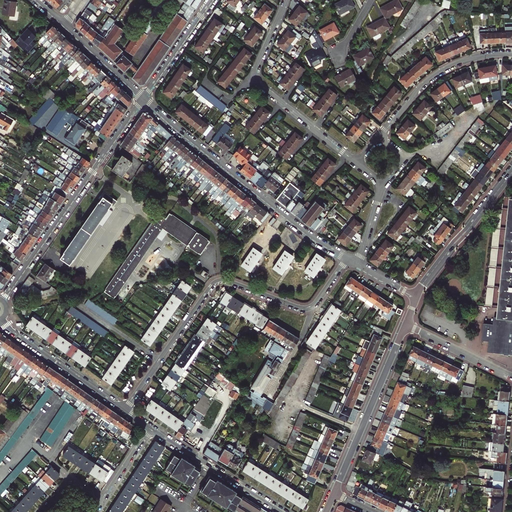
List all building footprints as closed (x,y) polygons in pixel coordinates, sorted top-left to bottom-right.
[(15,0),(6,0),(6,1),(5,1),(2,16),(15,18),(17,3),(14,3),(14,1),(15,0)] [(55,0),(51,5),(56,8),(62,2),(63,0),(55,0)] [(92,0),(91,2),(97,6),(103,10),(106,12),(108,8),(110,9),(111,8),(110,7),(99,0),(92,0)] [(129,0),(113,24),(97,47),(116,64),(124,71),(129,66),(134,72),(133,73),(135,75),(132,79),(139,86),(144,85),(194,13),(188,9),(185,12),(181,9),(138,69),(124,56),(126,53),(115,43),(124,30),(144,0),(129,0)] [(170,0),(161,0),(144,24),(151,29),(170,0)] [(181,0),(185,3),(196,10),(203,0),(181,0)] [(238,0),(227,0),(227,1),(229,3),(227,7),(232,10),(238,0)] [(342,0),(334,5),(339,14),(353,7),(350,0),(342,0)] [(397,0),(396,0),(379,8),(384,18),(402,9),(397,0)] [(65,5),(62,2),(56,8),(59,12),(65,5)] [(185,3),(181,9),(185,12),(188,9),(194,13),(196,10),(185,3)] [(272,10),(265,4),(259,11),(267,17),(272,10)] [(300,6),(294,13),(301,19),(307,11),(300,6)] [(80,31),(93,13),(86,9),(76,23),(76,27),(80,31)] [(261,23),(267,17),(259,11),(254,18),(261,23)] [(91,27),(94,22),(91,20),(95,15),(93,13),(80,31),(85,35),(91,27)] [(301,19),(294,13),(289,20),(296,25),(301,19)] [(441,21),(437,15),(432,19),(437,25),(440,22),(441,21)] [(384,18),(366,27),(371,37),(372,36),(373,38),(374,39),(375,39),(377,39),(379,38),(380,37),(380,36),(380,35),(379,33),(389,27),(384,18)] [(222,24),(215,19),(210,26),(218,31),(222,24)] [(432,19),(428,23),(433,28),(436,25),(437,25),(432,19)] [(105,32),(101,29),(92,42),(97,47),(113,24),(111,23),(105,32)] [(317,35),(322,44),(326,42),(325,40),(338,32),(333,23),(319,31),(321,33),(317,35)] [(93,28),(91,27),(85,35),(88,38),(91,34),(92,34),(95,30),(97,26),(95,24),(93,28)] [(146,35),(151,29),(144,24),(126,50),(133,55),(147,36),(146,35)] [(44,44),(57,29),(53,25),(39,40),(44,44)] [(0,35),(3,36),(8,41),(9,42),(12,39),(0,26),(0,35)] [(92,42),(101,29),(97,26),(95,30),(92,34),(91,34),(88,38),(92,42)] [(213,38),(218,31),(210,26),(205,33),(213,38)] [(262,32),(255,26),(249,33),(257,39),(262,32)] [(35,36),(27,29),(15,42),(18,45),(27,53),(35,44),(32,40),(35,36)] [(48,48),(61,33),(57,29),(44,44),(47,46),(46,47),(48,48)] [(480,44),(489,43),(488,30),(488,29),(479,30),(480,44)] [(299,39),(301,36),(294,30),(292,33),(288,31),(283,37),(290,43),(293,46),(299,39)] [(314,30),(311,34),(316,43),(312,45),(316,51),(307,56),(313,65),(314,64),(316,67),(322,63),(320,60),(326,57),(321,49),(323,48),(321,44),(322,44),(317,35),(314,30)] [(496,30),(488,30),(489,43),(497,43),(496,33),(496,30)] [(505,32),(496,33),(497,43),(505,42),(505,32)] [(66,37),(61,33),(48,48),(45,51),(47,54),(50,50),(52,52),(66,37)] [(200,40),(208,45),(213,38),(205,33),(200,40)] [(249,33),(244,40),(252,46),(257,39),(249,33)] [(465,35),(457,39),(462,52),(470,48),(465,35)] [(50,55),(54,58),(70,41),(66,37),(52,52),(50,55)] [(284,50),(290,43),(283,37),(277,44),(284,50)] [(15,48),(18,45),(15,42),(12,39),(9,42),(10,43),(15,48)] [(462,52),(457,39),(449,42),(454,55),(462,52)] [(203,52),(208,45),(200,40),(195,47),(203,52)] [(61,60),(74,45),(70,41),(54,58),(59,62),(61,60)] [(1,42),(0,42),(0,47),(1,48),(4,51),(7,53),(10,56),(14,52),(7,46),(5,44),(4,45),(1,42)] [(454,55),(449,42),(441,46),(443,49),(447,58),(454,55)] [(61,60),(65,64),(78,49),(74,45),(61,60)] [(251,54),(244,48),(238,55),(246,61),(251,54)] [(355,59),(352,60),(358,72),(361,71),(358,65),(372,57),(367,48),(353,55),(355,59)] [(69,68),(83,53),(78,49),(65,64),(69,68)] [(439,61),(447,58),(443,49),(435,52),(439,61)] [(68,69),(73,73),(78,67),(87,57),(83,53),(69,68),(68,69)] [(238,55),(233,62),(241,68),(246,61),(238,55)] [(391,57),(388,55),(381,65),(385,67),(391,57)] [(77,74),(79,75),(91,61),(87,57),(78,67),(73,73),(71,75),(74,77),(77,74)] [(425,57),(419,62),(425,70),(431,64),(425,57)] [(0,61),(0,64),(8,70),(10,68),(0,61)] [(83,81),(96,66),(91,61),(79,75),(78,76),(82,80),(83,81)] [(236,74),(241,68),(233,62),(228,68),(236,74)] [(296,62),(292,68),(300,74),(304,69),(296,62)] [(425,70),(419,62),(412,68),(418,75),(425,70)] [(178,71),(186,77),(191,70),(183,64),(178,71)] [(510,75),(511,65),(502,65),(502,75),(510,75)] [(87,85),(94,77),(101,70),(96,66),(83,81),(87,85)] [(495,66),(486,67),(489,80),(498,79),(495,66)] [(476,83),(489,80),(486,67),(478,69),(478,72),(473,73),(476,83)] [(231,81),(236,74),(228,68),(223,75),(231,81)] [(296,79),(300,74),(292,68),(288,73),(296,79)] [(334,76),(339,86),(355,78),(349,68),(334,76)] [(412,68),(406,73),(412,81),(418,75),(412,68)] [(0,76),(8,81),(10,83),(12,81),(1,74),(2,72),(0,70),(0,76)] [(101,70),(94,77),(98,81),(89,91),(91,93),(94,90),(107,76),(101,70)] [(174,78),(182,84),(186,77),(178,71),(174,78)] [(467,72),(459,76),(463,84),(471,81),(467,72)] [(296,79),(288,73),(284,78),(292,85),(296,79)] [(406,86),(412,81),(406,73),(400,79),(406,86)] [(225,88),(231,81),(223,75),(217,82),(225,88)] [(99,94),(112,80),(107,76),(94,90),(96,92),(99,94)] [(451,79),(455,88),(463,84),(459,76),(451,79)] [(176,91),(182,84),(174,78),(169,85),(176,91)] [(288,90),(292,85),(284,78),(280,83),(281,83),(278,86),(285,92),(287,89),(288,90)] [(103,98),(116,84),(112,80),(99,94),(103,98)] [(448,81),(437,89),(443,96),(453,89),(448,81)] [(121,88),(116,84),(103,98),(109,102),(110,100),(112,98),(121,88)] [(172,98),(176,91),(169,85),(164,92),(172,98)] [(200,86),(198,89),(195,91),(200,95),(207,100),(213,106),(222,113),(223,111),(226,107),(227,107),(200,86)] [(394,86),(388,93),(396,99),(401,92),(394,86)] [(115,101),(116,102),(125,92),(121,88),(112,98),(115,101)] [(329,88),(325,94),(333,100),(338,94),(329,88)] [(47,100),(49,98),(54,93),(50,89),(42,97),(47,100)] [(436,102),(443,96),(437,89),(430,94),(436,102)] [(11,90),(9,93),(21,101),(23,97),(11,90)] [(125,92),(116,102),(127,109),(132,102),(131,98),(125,92)] [(396,99),(388,93),(383,100),(390,106),(396,99)] [(329,105),(333,100),(325,94),(321,99),(329,105)] [(472,104),(472,105),(482,103),(480,95),(470,98),(471,101),(472,104)] [(47,100),(37,111),(27,121),(33,125),(55,102),(49,98),(47,100)] [(103,98),(99,102),(105,107),(109,103),(109,102),(103,98)] [(329,105),(321,99),(317,104),(325,110),(329,105)] [(390,106),(383,100),(377,106),(385,112),(390,106)] [(424,100),(418,107),(426,113),(431,107),(424,100)] [(124,113),(127,109),(116,102),(115,101),(114,103),(112,105),(124,113)] [(0,124),(3,126),(2,128),(6,131),(7,129),(12,122),(13,120),(4,114),(7,109),(0,104),(0,112),(2,114),(0,116),(0,124)] [(317,104),(313,110),(321,116),(325,110),(317,104)] [(108,107),(107,108),(121,118),(124,113),(112,105),(110,108),(108,107)] [(182,118),(188,111),(181,105),(175,113),(182,118)] [(458,116),(465,110),(462,105),(454,111),(456,114),(458,116)] [(73,113),(62,106),(46,128),(57,136),(68,120),(75,124),(65,140),(74,146),(85,128),(77,122),(80,117),(78,116),(73,113)] [(266,118),(270,112),(262,106),(258,112),(266,118)] [(385,112),(377,106),(372,113),(379,119),(385,112)] [(426,113),(418,107),(413,113),(420,120),(426,113)] [(121,118),(107,108),(106,110),(108,111),(106,115),(117,123),(121,118)] [(194,116),(188,111),(182,118),(189,123),(194,116)] [(143,112),(141,115),(150,123),(151,121),(156,126),(159,123),(146,112),(143,112)] [(266,118),(258,112),(253,117),(261,123),(266,118)] [(117,123),(106,115),(103,118),(101,117),(101,118),(114,127),(117,123)] [(146,126),(153,132),(156,129),(155,128),(154,127),(153,129),(152,128),(154,126),(150,123),(141,115),(138,119),(146,126)] [(362,115),(358,120),(366,127),(370,121),(362,115)] [(201,121),(194,116),(189,123),(195,128),(201,121)] [(253,117),(249,122),(257,128),(261,123),(253,117)] [(114,127),(101,118),(100,119),(102,121),(99,124),(111,132),(114,127)] [(150,136),(153,132),(146,126),(138,119),(135,123),(150,136)] [(366,127),(358,120),(354,125),(362,132),(366,127)] [(415,126),(408,120),(402,126),(409,133),(415,126)] [(208,126),(201,121),(195,128),(202,134),(208,126)] [(257,128),(249,122),(245,128),(246,128),(249,130),(252,133),(253,134),(257,128)] [(132,128),(144,138),(145,136),(150,140),(152,137),(150,136),(135,123),(132,128)] [(155,128),(156,129),(167,138),(169,140),(173,135),(159,123),(156,126),(155,128)] [(95,126),(94,127),(107,137),(111,132),(99,124),(97,127),(95,126)] [(223,136),(230,127),(226,124),(224,124),(211,140),(216,144),(223,136)] [(358,137),(362,132),(354,125),(350,130),(358,137)] [(404,139),(409,133),(402,126),(396,133),(404,139)] [(132,128),(129,132),(139,139),(145,144),(147,142),(143,139),(144,138),(132,128)] [(358,137),(350,130),(346,136),(349,138),(351,140),(354,142),(358,137)] [(139,139),(129,132),(127,136),(135,143),(141,147),(142,148),(142,147),(144,148),(146,145),(145,144),(139,139)] [(303,138),(295,132),(291,138),(299,144),(303,138)] [(166,144),(163,147),(161,150),(163,152),(160,155),(162,157),(164,155),(177,139),(173,135),(169,140),(166,144)] [(138,151),(141,147),(135,143),(127,136),(124,140),(132,147),(135,150),(138,151)] [(233,144),(223,136),(216,144),(223,149),(221,152),(224,155),(233,144)] [(299,144),(291,138),(287,143),(295,149),(299,144)] [(177,139),(164,155),(166,157),(164,159),(166,161),(170,155),(181,142),(177,139)] [(132,147),(124,140),(121,144),(129,151),(132,147)] [(509,152),(511,147),(511,144),(506,140),(501,146),(509,152)] [(185,146),(181,142),(170,155),(173,157),(168,163),(169,165),(174,160),(185,146)] [(295,149),(287,143),(283,148),(291,154),(295,149)] [(509,152),(501,146),(498,144),(493,151),(496,153),(504,159),(509,152)] [(178,163),(190,149),(185,146),(174,160),(176,162),(178,163)] [(251,156),(240,147),(233,156),(239,160),(238,162),(243,166),(251,156)] [(291,154),(283,148),(278,154),(279,154),(285,159),(287,160),(291,154)] [(178,172),(180,169),(194,152),(190,149),(178,163),(180,165),(176,170),(178,172)] [(75,151),(71,157),(86,167),(90,161),(75,151)] [(194,152),(180,169),(182,171),(178,175),(181,177),(185,173),(189,168),(198,156),(194,152)] [(491,160),(499,165),(504,159),(496,153),(491,160)] [(244,175),(255,162),(258,158),(253,154),(251,156),(243,166),(240,171),(244,175)] [(68,162),(83,172),(86,167),(71,157),(69,156),(66,161),(68,162)] [(131,162),(122,156),(112,171),(121,177),(131,162)] [(189,176),(190,174),(202,159),(198,156),(189,168),(190,169),(186,174),(189,176)] [(328,158),(324,164),(332,170),(336,165),(328,158)] [(194,178),(206,162),(202,159),(190,174),(194,178)] [(493,172),(499,165),(491,160),(486,166),(493,172)] [(79,177),(83,172),(68,162),(67,164),(73,168),(72,170),(65,166),(64,167),(65,168),(71,171),(79,177)] [(210,166),(206,162),(194,178),(192,180),(194,181),(195,180),(196,181),(198,178),(199,179),(210,166)] [(244,175),(249,179),(258,167),(259,166),(255,162),(244,175)] [(418,162),(412,169),(420,175),(425,168),(418,162)] [(143,163),(137,173),(142,177),(149,168),(147,166),(143,163)] [(320,169),(328,175),(332,170),(324,164),(320,169)] [(210,166),(199,179),(197,181),(201,184),(214,169),(210,166)] [(480,173),(488,179),(493,172),(486,166),(480,173)] [(261,176),(266,170),(264,168),(262,171),(258,167),(249,179),(255,184),(261,176)] [(290,182),(299,170),(294,167),(285,179),(290,182)] [(218,172),(214,169),(201,184),(203,186),(204,186),(205,187),(218,172)] [(324,180),(328,175),(320,169),(316,174),(324,180)] [(407,175),(415,182),(420,186),(425,179),(420,175),(412,169),(407,175)] [(64,170),(62,173),(76,182),(79,177),(71,171),(70,173),(64,170)] [(266,170),(261,176),(255,184),(261,188),(264,185),(267,181),(272,174),(266,170)] [(472,177),(475,180),(483,186),(488,179),(480,173),(477,170),(472,177)] [(61,176),(60,179),(72,187),(76,182),(62,173),(61,172),(59,175),(61,176)] [(218,172),(205,187),(204,188),(208,192),(209,191),(222,175),(218,172)] [(272,174),(267,181),(264,185),(273,193),(281,183),(277,180),(279,176),(274,172),(272,174)] [(324,180),(316,174),(311,180),(314,182),(319,186),(324,180)] [(210,193),(212,194),(226,178),(222,175),(209,191),(210,192),(210,193)] [(410,188),(415,182),(407,175),(402,182),(410,188)] [(57,185),(69,192),(72,187),(60,179),(58,177),(55,176),(54,178),(59,182),(57,185)] [(216,198),(230,181),(226,178),(212,194),(209,199),(211,201),(213,198),(215,199),(216,198)] [(186,191),(194,181),(192,180),(184,190),(186,191)] [(286,207),(299,191),(300,190),(293,184),(294,182),(292,180),(291,182),(290,182),(276,200),(286,207)] [(470,186),(478,192),(483,186),(475,180),(470,186)] [(233,184),(230,181),(216,198),(218,200),(220,198),(221,200),(233,184)] [(404,196),(410,188),(402,182),(396,189),(404,196)] [(470,186),(466,183),(464,185),(462,188),(467,191),(465,193),(473,199),(478,192),(470,186)] [(233,184),(221,200),(224,202),(225,203),(226,202),(238,188),(233,184)] [(61,203),(69,192),(57,185),(56,186),(53,190),(51,193),(50,192),(45,189),(43,192),(45,193),(50,196),(61,203)] [(365,196),(369,191),(361,185),(357,190),(365,196)] [(242,191),(238,188),(226,202),(227,203),(224,207),(227,210),(242,191)] [(404,196),(407,198),(413,191),(410,188),(404,196)] [(357,190),(353,195),(361,201),(365,196),(357,190)] [(233,211),(247,195),(242,191),(227,210),(228,211),(230,209),(233,211)] [(299,202),(304,195),(299,191),(286,207),(291,211),(299,202)] [(467,206),(473,199),(465,193),(463,196),(459,193),(456,197),(467,206)] [(105,194),(95,207),(104,213),(110,205),(112,207),(116,201),(105,194)] [(34,199),(37,200),(55,211),(58,208),(47,201),(42,198),(40,196),(37,195),(34,199)] [(251,199),(247,195),(233,211),(236,213),(238,211),(240,212),(251,199)] [(349,200),(357,207),(361,201),(353,195),(349,200)] [(47,201),(58,208),(61,203),(50,196),(47,201)] [(457,203),(455,206),(463,212),(467,206),(456,197),(454,201),(457,203)] [(242,219),(256,202),(251,199),(240,212),(242,213),(237,219),(240,222),(242,219)] [(34,205),(52,216),(55,211),(37,200),(34,205)] [(316,202),(315,201),(310,208),(300,219),(315,231),(321,224),(323,222),(321,220),(322,218),(319,216),(327,205),(323,203),(318,200),(316,202)] [(357,207),(349,200),(344,205),(353,212),(357,207)] [(494,325),(484,324),(482,341),(489,342),(488,353),(500,354),(511,355),(511,200),(511,209),(510,211),(509,228),(508,230),(507,248),(506,250),(505,267),(504,270),(503,287),(502,289),(501,306),(501,308),(500,317),(495,317),(494,325)] [(253,219),(262,207),(256,202),(242,219),(243,220),(245,217),(250,221),(253,219)] [(303,205),(299,202),(291,211),(295,215),(303,205)] [(305,204),(303,205),(295,215),(300,219),(310,208),(305,204)] [(31,209),(49,220),(52,216),(34,205),(31,209)] [(104,213),(95,207),(88,217),(97,224),(104,213)] [(264,221),(271,214),(262,207),(253,219),(261,225),(264,221)] [(409,207),(404,214),(411,220),(417,213),(409,207)] [(31,209),(28,214),(46,225),(49,220),(31,209)] [(46,225),(28,214),(24,212),(21,216),(28,220),(43,229),(46,225)] [(113,297),(119,290),(163,226),(200,253),(209,240),(169,212),(165,218),(158,214),(104,291),(106,292),(113,297)] [(485,306),(492,307),(492,305),(494,288),(494,286),(496,269),(496,266),(498,249),(498,247),(499,229),(500,227),(501,213),(494,212),(485,306)] [(411,220),(404,214),(398,220),(406,226),(411,220)] [(10,221),(3,217),(0,222),(0,229),(3,231),(3,232),(6,228),(8,224),(10,221)] [(72,259),(97,224),(88,217),(63,253),(72,259)] [(362,225),(354,219),(349,226),(356,232),(362,225)] [(28,220),(26,224),(40,233),(43,229),(28,220)] [(406,226),(398,220),(393,227),(401,233),(406,226)] [(440,221),(436,227),(446,235),(454,225),(448,221),(445,224),(440,221)] [(26,224),(23,229),(37,237),(40,233),(26,224)] [(319,233),(323,227),(324,226),(321,224),(315,231),(318,233),(319,233)] [(356,232),(349,226),(343,233),(351,239),(356,232)] [(401,233),(393,227),(388,234),(396,239),(401,233)] [(439,245),(446,235),(436,227),(434,229),(432,228),(429,232),(436,237),(433,240),(439,245)] [(37,237),(23,229),(22,228),(21,230),(24,232),(22,234),(34,242),(37,237)] [(20,238),(31,246),(34,242),(22,234),(20,233),(18,237),(20,238)] [(351,239),(343,233),(338,240),(346,246),(351,239)] [(13,240),(14,239),(12,238),(9,243),(25,254),(28,250),(13,240)] [(15,240),(14,239),(13,240),(28,250),(31,246),(20,238),(18,240),(16,239),(15,240)] [(9,243),(4,239),(2,242),(7,245),(5,248),(22,259),(25,254),(9,243)] [(386,240),(381,247),(388,253),(393,246),(386,240)] [(383,260),(388,253),(381,247),(375,254),(383,260)] [(261,253),(253,248),(241,265),(250,271),(261,253)] [(293,256),(285,251),(273,268),(281,274),(293,256)] [(60,258),(68,264),(72,259),(63,253),(60,258)] [(324,259),(316,254),(305,271),(313,277),(324,259)] [(383,260),(375,254),(370,260),(378,266),(383,260)] [(411,261),(413,263),(420,268),(428,259),(422,254),(419,257),(416,254),(411,261)] [(413,278),(420,268),(413,263),(406,272),(413,278)] [(51,281),(58,272),(45,264),(36,276),(45,282),(48,279),(51,281)] [(12,274),(5,269),(0,265),(0,273),(8,279),(12,274)] [(205,278),(209,272),(203,269),(200,275),(205,278)] [(351,292),(358,282),(351,277),(344,287),(351,292)] [(186,293),(191,286),(182,280),(178,287),(186,293)] [(365,286),(358,282),(351,292),(350,293),(357,298),(358,297),(365,286)] [(40,298),(53,294),(56,290),(51,286),(49,289),(43,290),(39,290),(31,284),(30,286),(27,290),(29,291),(40,298)] [(182,299),(186,293),(178,287),(175,285),(171,291),(173,293),(182,299)] [(26,295),(29,291),(27,290),(22,286),(19,290),(26,295)] [(372,291),(365,286),(358,297),(365,302),(372,291)] [(372,291),(365,302),(372,307),(374,304),(379,296),(372,291)] [(221,300),(220,302),(226,306),(228,304),(233,296),(226,292),(222,300),(221,300)] [(182,299),(173,293),(169,300),(177,306),(182,299)] [(228,304),(233,307),(238,300),(233,296),(228,304)] [(386,301),(379,296),(374,304),(381,308),(386,301)] [(169,300),(164,306),(173,312),(177,306),(169,300)] [(239,311),(244,303),(238,300),(233,307),(239,311)] [(393,306),(386,301),(381,308),(385,311),(382,315),(389,321),(391,316),(394,312),(390,310),(393,306)] [(250,307),(244,303),(239,311),(245,315),(250,307)] [(332,304),(328,310),(336,316),(340,310),(332,304)] [(173,312),(164,306),(160,313),(168,319),(173,312)] [(250,307),(245,315),(251,318),(256,311),(250,307)] [(325,316),(333,321),(336,323),(340,318),(336,316),(328,310),(325,316)] [(251,318),(257,322),(262,314),(256,311),(251,318)] [(35,313),(26,324),(33,329),(39,321),(41,318),(35,313)] [(163,325),(168,319),(160,313),(155,319),(163,325)] [(257,322),(255,325),(261,328),(267,318),(262,314),(257,322)] [(325,316),(321,322),(329,327),(333,321),(325,316)] [(205,323),(212,329),(216,323),(215,322),(209,317),(205,323)] [(151,326),(159,332),(163,325),(155,319),(151,326)] [(261,333),(265,336),(274,322),(270,319),(264,328),(261,333)] [(45,325),(39,321),(33,329),(40,334),(45,325)] [(271,336),(278,325),(274,322),(265,336),(270,339),(271,337),(271,336)] [(329,327),(321,322),(317,327),(325,333),(329,327)] [(216,331),(212,329),(205,323),(201,329),(212,337),(216,331)] [(46,338),(52,330),(45,325),(40,334),(46,338)] [(276,337),(282,327),(278,325),(271,336),(273,337),(275,336),(276,337)] [(151,326),(146,332),(154,338),(159,332),(151,326)] [(54,327),(52,330),(46,338),(52,343),(58,334),(60,331),(54,327)] [(287,330),(282,327),(276,337),(275,339),(275,340),(274,341),(276,343),(278,344),(279,342),(277,341),(279,338),(281,339),(287,330)] [(321,338),(325,333),(317,327),(313,333),(321,338)] [(212,337),(201,329),(197,334),(205,340),(208,343),(212,337)] [(283,344),(284,342),(285,342),(291,333),(287,330),(281,339),(279,342),(278,344),(282,346),(283,344)] [(370,342),(378,346),(382,338),(380,337),(381,333),(375,331),(373,330),(371,333),(374,334),(370,342)] [(154,338),(146,332),(141,339),(149,345),(154,338)] [(289,345),(295,335),(291,333),(285,342),(284,342),(283,344),(282,346),(286,349),(288,347),(289,345)] [(321,338),(313,333),(307,342),(315,348),(321,338)] [(59,347),(65,339),(58,334),(52,343),(59,347)] [(200,346),(205,340),(197,334),(193,340),(200,346)] [(299,338),(295,335),(289,345),(288,347),(286,349),(288,350),(291,352),(293,349),(294,348),(299,338)] [(3,353),(6,349),(12,340),(7,337),(1,346),(0,346),(0,350),(3,353)] [(66,352),(71,344),(65,339),(59,347),(66,352)] [(276,373),(277,372),(276,370),(278,367),(279,367),(281,365),(280,363),(288,350),(286,349),(282,346),(278,344),(276,343),(274,341),(271,339),(265,349),(275,355),(269,365),(266,363),(251,387),(255,389),(253,392),(250,390),(249,391),(247,390),(245,393),(252,398),(261,407),(262,407),(267,399),(263,397),(263,398),(259,396),(261,393),(270,378),(271,378),(274,374),(276,373)] [(10,352),(17,343),(12,340),(6,349),(10,352)] [(196,352),(200,346),(193,340),(189,346),(196,352)] [(367,341),(364,348),(375,353),(378,346),(370,342),(367,341)] [(21,346),(17,343),(10,352),(15,355),(21,346)] [(134,351),(123,343),(118,350),(121,352),(129,358),(134,351)] [(72,356),(78,348),(71,344),(66,352),(72,356)] [(20,359),(26,350),(21,346),(15,355),(20,359)] [(193,357),(196,352),(189,346),(185,351),(193,357)] [(418,359),(422,351),(414,347),(409,359),(416,362),(418,359)] [(84,352),(78,348),(72,356),(78,361),(84,352)] [(372,361),(375,353),(364,348),(361,356),(372,361)] [(20,359),(24,362),(30,353),(26,350),(20,359)] [(193,357),(185,351),(181,357),(189,363),(193,357)] [(430,355),(422,351),(418,359),(426,363),(430,355)] [(91,357),(84,352),(78,361),(85,366),(90,359),(91,357)] [(116,358),(124,364),(129,358),(121,352),(116,358)] [(30,353),(24,362),(21,366),(26,370),(27,369),(26,368),(29,365),(35,356),(30,353)] [(433,366),(437,358),(430,355),(426,363),(424,366),(432,370),(433,366)] [(40,359),(35,356),(29,365),(33,368),(40,359)] [(361,356),(357,364),(369,369),(372,361),(361,356)] [(189,363),(181,357),(177,363),(185,368),(189,363)] [(116,358),(112,365),(120,371),(124,364),(116,358)] [(441,370),(445,362),(437,358),(433,366),(432,370),(439,373),(441,370)] [(40,359),(33,368),(38,372),(44,363),(40,359)] [(439,373),(447,377),(452,366),(445,362),(441,370),(439,373)] [(49,366),(44,363),(38,372),(43,375),(49,366)] [(185,368),(177,363),(173,368),(184,376),(184,377),(188,371),(185,368)] [(354,372),(365,377),(369,369),(357,364),(354,372)] [(112,365),(107,371),(115,377),(120,371),(112,365)] [(43,384),(53,369),(49,366),(43,375),(38,380),(43,384)] [(464,372),(452,366),(447,377),(446,378),(451,381),(453,376),(456,378),(456,380),(459,381),(464,372)] [(180,382),(184,376),(173,368),(169,374),(176,380),(180,382)] [(57,372),(53,369),(43,384),(47,387),(57,372)] [(115,377),(107,371),(103,378),(111,383),(115,377)] [(49,388),(59,373),(57,372),(47,387),(48,388),(49,388)] [(354,372),(351,380),(362,385),(365,377),(354,372)] [(52,391),(54,389),(63,376),(59,373),(49,388),(52,391)] [(170,389),(176,380),(169,374),(162,384),(169,388),(170,389)] [(63,376),(54,389),(58,392),(67,379),(63,376)] [(71,382),(67,379),(58,392),(57,393),(62,396),(71,382)] [(400,379),(395,391),(407,396),(409,397),(412,389),(405,386),(406,382),(400,379)] [(351,380),(347,388),(359,392),(362,385),(351,380)] [(71,382),(62,396),(66,398),(68,395),(75,384),(71,382)] [(197,395),(201,397),(208,386),(205,383),(197,395)] [(68,395),(72,398),(79,387),(75,384),(68,395)] [(75,403),(84,390),(79,387),(72,398),(71,400),(75,403)] [(463,387),(461,397),(472,398),(474,388),(463,387)] [(356,400),(359,392),(347,388),(344,395),(356,400)] [(501,388),(501,391),(500,401),(509,402),(510,392),(508,392),(508,389),(501,388)] [(76,409),(88,393),(84,390),(75,403),(74,404),(72,406),(76,409)] [(235,399),(238,394),(232,391),(229,396),(235,399)] [(392,398),(400,402),(404,403),(407,396),(395,391),(392,398)] [(84,406),(92,396),(88,393),(76,409),(80,412),(84,406)] [(356,400),(344,395),(341,403),(352,408),(356,400)] [(96,399),(92,396),(84,406),(86,408),(82,413),(85,415),(88,409),(96,399)] [(397,410),(400,402),(392,398),(389,406),(397,410)] [(93,412),(100,401),(96,399),(88,409),(93,412)] [(152,412),(158,404),(151,399),(146,407),(152,412)] [(493,414),(497,414),(508,415),(509,402),(500,401),(497,401),(494,400),(493,414)] [(104,404),(100,401),(93,412),(97,415),(104,404)] [(349,416),(352,408),(341,403),(340,403),(338,407),(342,409),(341,412),(349,416)] [(97,415),(101,418),(108,407),(104,404),(97,415)] [(159,416),(164,408),(158,404),(152,412),(159,416)] [(14,412),(1,429),(0,429),(0,451),(1,451),(3,448),(5,445),(8,442),(10,439),(12,436),(14,433),(17,430),(19,427),(21,424),(23,421),(25,418),(28,415),(29,413),(19,406),(14,412)] [(385,414),(397,419),(401,411),(397,410),(389,406),(385,414)] [(108,407),(101,418),(103,419),(98,425),(101,427),(103,424),(112,410),(108,407)] [(171,413),(164,408),(159,416),(165,421),(171,413)] [(103,424),(107,427),(117,413),(112,410),(103,424)] [(117,413),(107,427),(111,430),(121,416),(117,413)] [(174,415),(171,413),(165,421),(172,425),(177,418),(174,415)] [(186,419),(178,430),(175,435),(180,438),(192,421),(189,419),(190,418),(191,418),(193,415),(190,413),(186,419)] [(385,414),(382,421),(394,427),(397,419),(385,414)] [(496,425),(507,426),(508,415),(497,414),(496,425)] [(179,415),(177,418),(172,425),(178,430),(186,419),(179,415)] [(115,432),(125,419),(121,416),(111,430),(115,432)] [(129,422),(125,419),(115,432),(119,435),(121,432),(129,422)] [(394,427),(382,421),(379,429),(391,435),(394,427)] [(132,424),(129,422),(121,432),(125,435),(124,436),(128,439),(129,433),(131,429),(132,424)] [(507,426),(496,425),(495,433),(506,434),(507,426)] [(325,426),(322,433),(334,438),(337,431),(325,426)] [(379,429),(375,437),(384,441),(387,442),(391,435),(379,429)] [(334,438),(322,433),(321,433),(318,441),(330,446),(334,438)] [(494,443),(505,444),(506,434),(495,433),(494,443)] [(384,441),(375,437),(372,445),(380,448),(384,441)] [(228,464),(236,450),(241,441),(239,440),(235,447),(230,444),(226,445),(224,450),(219,458),(228,464)] [(156,441),(152,447),(160,452),(164,446),(156,441)] [(318,441),(314,449),(327,454),(330,446),(318,441)] [(219,458),(224,450),(221,448),(210,442),(203,453),(217,462),(219,458)] [(494,443),(493,451),(504,453),(505,444),(494,443)] [(70,459),(75,451),(68,446),(63,454),(70,459)] [(160,452),(152,447),(148,453),(156,458),(160,452)] [(70,459),(76,463),(82,455),(76,451),(78,449),(77,448),(75,451),(70,459)] [(327,454),(314,449),(311,456),(324,462),(327,454)] [(244,455),(236,450),(228,464),(236,468),(244,455)] [(376,453),(367,450),(363,460),(372,464),(373,460),(377,462),(380,455),(376,453)] [(504,453),(493,451),(492,451),(492,458),(491,462),(494,463),(506,464),(508,453),(504,453)] [(35,462),(40,456),(38,453),(35,456),(32,459),(35,462)] [(83,467),(89,459),(83,456),(85,454),(84,453),(82,455),(76,463),(83,467)] [(153,464),(156,458),(148,453),(145,458),(153,464)] [(181,459),(174,455),(171,460),(167,465),(165,468),(172,472),(171,474),(172,475),(175,477),(184,482),(185,481),(191,485),(192,484),(194,481),(197,475),(199,472),(200,471),(199,471),(194,467),(195,466),(182,457),(181,459)] [(324,462),(311,456),(308,464),(321,469),(324,462)] [(83,467),(90,472),(95,464),(90,460),(92,458),(90,457),(89,459),(83,467)] [(141,464),(149,469),(153,464),(145,458),(141,464)] [(243,470),(248,463),(244,461),(240,468),(243,470)] [(248,462),(248,463),(243,470),(249,474),(255,466),(248,462)] [(506,472),(506,464),(494,463),(493,470),(506,472)] [(90,472),(96,476),(101,468),(95,464),(90,472)] [(141,464),(137,469),(145,475),(149,469),(141,464)] [(314,484),(321,469),(308,464),(304,472),(308,474),(306,480),(310,482),(314,484)] [(59,473),(52,466),(46,472),(54,479),(59,473)] [(256,478),(261,470),(255,466),(249,474),(256,478)] [(108,472),(101,468),(96,476),(103,480),(108,472)] [(145,475),(137,469),(134,475),(141,481),(145,475)] [(506,472),(493,470),(480,469),(479,473),(488,474),(487,480),(505,481),(506,472)] [(38,475),(39,476),(49,485),(54,479),(46,472),(44,470),(38,475)] [(262,482),(268,474),(261,470),(256,478),(262,482)] [(269,487),(275,478),(268,474),(262,482),(269,487)] [(141,481),(134,475),(130,481),(137,486),(141,481)] [(49,485),(39,476),(34,482),(43,491),(49,485)] [(204,487),(201,491),(208,495),(207,495),(223,505),(226,507),(227,508),(227,506),(235,511),(242,498),(235,494),(236,492),(217,480),(216,481),(210,477),(207,481),(204,487)] [(281,482),(275,478),(269,487),(276,491),(281,482)] [(362,488),(356,486),(355,487),(353,494),(365,500),(371,489),(375,481),(370,479),(367,486),(364,485),(362,488)] [(489,483),(488,487),(504,489),(505,481),(487,480),(482,479),(482,482),(489,483)] [(28,487),(31,490),(38,497),(43,491),(34,482),(33,481),(28,487)] [(137,486),(130,481),(126,487),(134,492),(137,486)] [(282,495),(288,486),(281,482),(276,491),(282,495)] [(204,487),(202,486),(198,491),(207,496),(207,495),(208,495),(201,491),(204,487)] [(294,491),(288,486),(282,495),(289,499),(294,491)] [(126,487),(122,493),(130,498),(134,492),(126,487)] [(504,489),(488,487),(485,487),(484,494),(493,495),(503,496),(504,489)] [(373,490),(371,489),(365,500),(372,503),(377,492),(378,490),(373,488),(373,490)] [(31,490),(25,496),(33,502),(38,497),(31,490)] [(301,495),(294,491),(289,499),(296,503),(301,495)] [(384,495),(377,492),(372,503),(379,507),(384,495)] [(130,498),(122,493),(118,498),(126,504),(130,498)] [(308,499),(301,495),(296,503),(302,508),(304,505),(308,499)] [(392,499),(384,495),(379,507),(387,510),(392,499)] [(500,511),(501,511),(503,496),(493,495),(491,511),(500,511)] [(33,502),(25,496),(20,502),(28,508),(33,502)] [(258,511),(261,508),(243,496),(242,498),(235,511),(234,511),(258,511)] [(126,504),(118,498),(115,504),(122,509),(126,504)] [(172,506),(161,499),(156,507),(163,511),(166,511),(167,511),(169,508),(169,509),(172,506)] [(387,510),(390,511),(394,511),(399,503),(392,499),(387,510)] [(401,511),(406,503),(400,500),(399,503),(394,511),(401,511)] [(20,502),(15,508),(19,511),(24,511),(28,508),(20,502)] [(408,511),(411,508),(412,505),(406,502),(406,503),(401,511),(408,511)]
